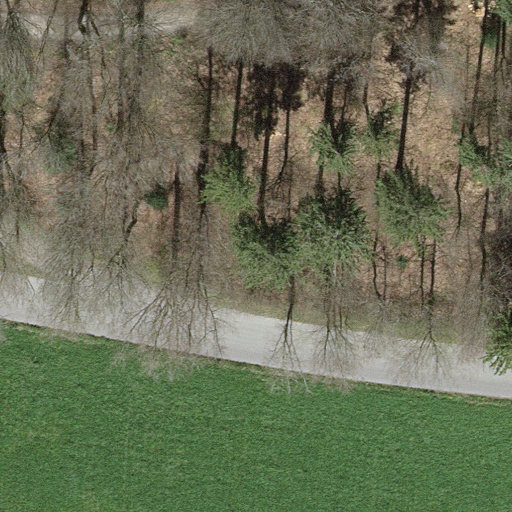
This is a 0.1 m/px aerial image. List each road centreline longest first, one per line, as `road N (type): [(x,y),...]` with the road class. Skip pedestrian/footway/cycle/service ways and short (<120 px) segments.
road 1 (unclassified): [(0,294),(511,371)]
road 2 (track): [(0,17),(111,18),(183,0)]
road 3 (track): [(0,249),(123,316)]
